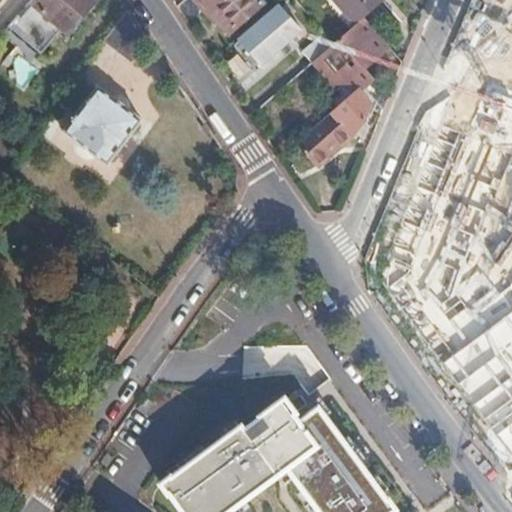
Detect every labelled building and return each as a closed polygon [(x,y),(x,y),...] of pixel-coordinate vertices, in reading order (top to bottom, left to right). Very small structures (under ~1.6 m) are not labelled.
[(25,0),(6,23),(38,49),(56,28),(64,35),(93,0),(25,0)] [(194,0),(204,12),(208,9),(228,32),(262,4),(257,0),(194,0)] [(331,0),(353,25),(362,18),(382,0),(331,0)] [(499,47),(482,75),(511,93),(511,0),(492,0),(474,31),(499,47)] [(126,8),(99,44),(127,64),(148,40),(126,8)] [(258,22),(238,39),(260,64),(299,29),(286,14),(280,19),(277,15),(263,27),(258,22)] [(331,44),(311,61),(344,99),(357,88),(361,92),(374,82),(363,69),(388,48),(362,18),(353,25),(331,44)] [(328,44),(318,33),(299,50),(309,61),(328,44)] [(19,56),(5,70),(22,85),(35,71),(19,56)] [(344,99),(295,141),(315,165),(355,131),(361,123),(363,120),(366,110),(369,103),(380,115),(387,97),(374,82),(361,92),(357,88),(344,99)] [(105,165),(139,120),(96,86),(62,131),(105,165)] [(511,128),(466,88),(449,107),(511,162),(511,128)] [(407,188),(444,223),(464,201),(502,236),(511,224),(511,203),(447,144),(407,188)] [(473,329),(495,307),(408,225),(386,247),(473,329)] [(472,367),(490,379),(472,407),(510,432),(511,429),(511,339),(496,329),(472,367)] [(180,511),(225,511),(276,474),(287,467),(320,511),(389,511),(392,510),(317,407),(297,422),(292,416),(295,414),(282,399),(242,429),(241,427),(172,478),(170,476),(159,484),(180,511)] [(320,511),(287,467),(276,474),(303,511),(320,511)]
